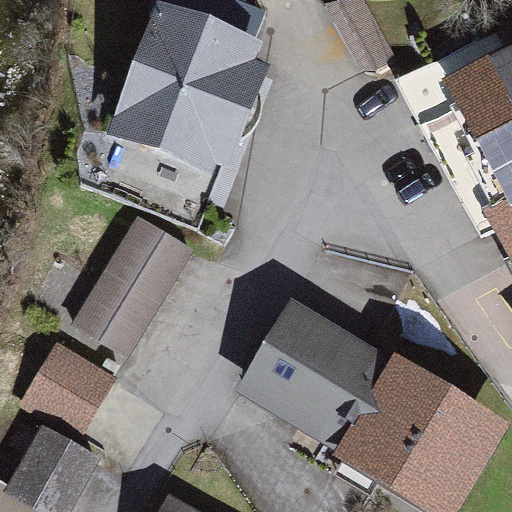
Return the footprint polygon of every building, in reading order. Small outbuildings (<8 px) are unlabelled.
[(166,20),(125,143),(244,182),(285,59),(166,20)] [(480,41),(401,84),(484,237),(506,225),(511,236),(511,59),(495,69),(480,41)] [(190,261),(139,231),(80,333),(130,362),(190,261)] [(429,399),(290,315),(261,362),(271,368),(255,396),(384,474),(429,399)] [(96,511),(149,420),(59,370),(29,422),(50,434),(17,492),(0,481),(0,511),(96,511)] [(429,399),(384,474),(446,511),(492,436),(429,399)]
